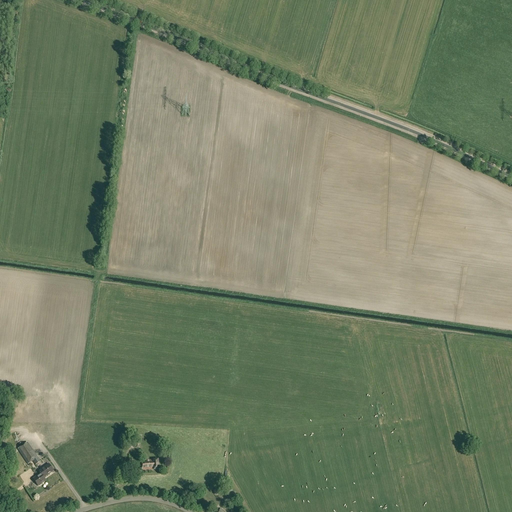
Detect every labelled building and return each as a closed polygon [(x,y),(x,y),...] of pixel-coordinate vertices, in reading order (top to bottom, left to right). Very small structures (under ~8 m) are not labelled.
[(61,428),(58,394),(44,395),(46,419),(53,418),(54,429),(61,428)] [(135,435),(134,441),(132,440),(132,438),(125,437),(125,439),(124,445),(139,448),(140,442),(141,436),(135,435)] [(36,464),(41,461),(28,442),(18,449),(28,464),(33,461),(36,464)] [(154,469),(159,469),(158,459),(153,459),(153,460),(142,461),(142,470),(154,469)] [(49,464),(39,471),(41,473),(44,477),(54,471),(49,464)] [(46,480),(41,474),(41,473),(35,478),(35,479),(34,480),(38,486),(46,480)] [(230,503),(237,498),(232,490),(225,495),(230,503)]
